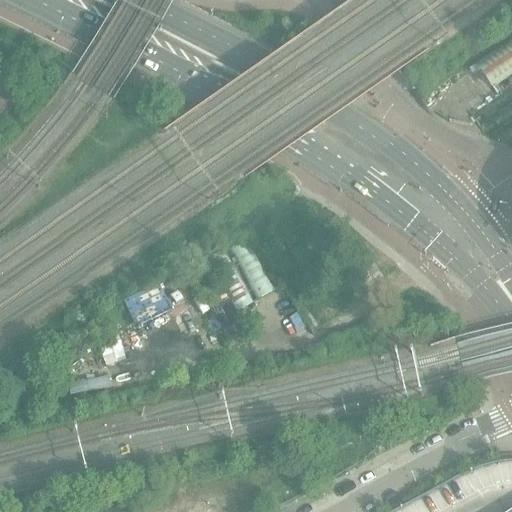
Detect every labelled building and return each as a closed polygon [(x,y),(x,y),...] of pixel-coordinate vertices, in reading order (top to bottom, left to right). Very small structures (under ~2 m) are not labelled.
[(289,19),(282,24),(287,31),(294,27),(289,19)] [(511,37),(474,63),(491,89),(511,74),(511,37)] [(274,292),(245,236),(226,246),(245,283),(243,284),(245,289),(247,288),(254,302),(274,292)] [(223,248),(204,258),(222,293),(216,282),(198,292),(221,330),(238,321),(234,313),(252,304),(223,248)] [(370,277),(365,270),(365,269),(357,274),(362,281),(370,277)] [(171,310),(157,283),(122,301),(136,328),(171,310)]
